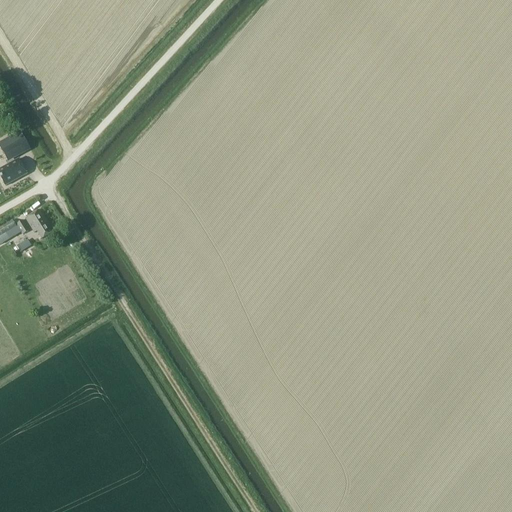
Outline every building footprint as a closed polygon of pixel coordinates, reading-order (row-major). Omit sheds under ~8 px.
[(20,134),(0,145),(0,147),(7,162),(29,149),(20,134)] [(27,175),(19,160),(0,169),(0,177),(5,187),(27,175)] [(46,223),(39,211),(25,219),(34,233),(37,232),(42,240),(51,234),(45,224),(46,223)] [(17,228),(12,221),(0,228),(0,238),(14,229),(19,237),(29,231),(23,221),(17,225),(18,227),(17,228)] [(21,253),(32,247),(28,240),(17,247),(21,253)]
